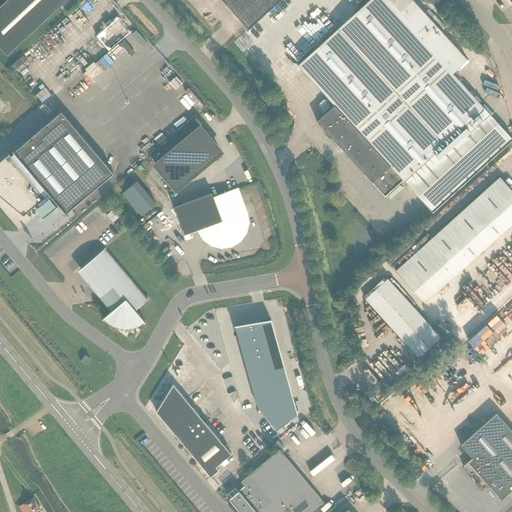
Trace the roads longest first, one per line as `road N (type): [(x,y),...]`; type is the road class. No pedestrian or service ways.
road 1 (unclassified): [(306,275),(293,211),(257,129),(145,0)]
road 2 (unclassified): [(428,511),(346,417),(327,378),(306,275)]
road 3 (unclassified): [(139,369),(189,297),(306,275)]
road 4 (unclassified): [(139,369),(65,315),(0,237)]
road 5 (unclassified): [(219,511),(118,393)]
